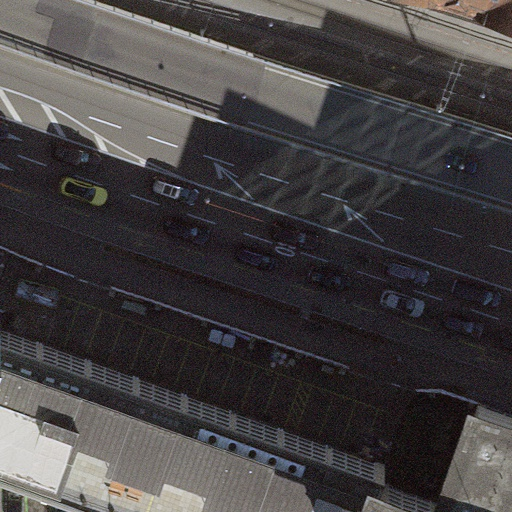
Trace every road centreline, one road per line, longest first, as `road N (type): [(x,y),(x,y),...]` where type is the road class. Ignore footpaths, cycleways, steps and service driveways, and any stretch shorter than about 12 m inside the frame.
road 1 (tertiary): [(0,143),(511,323)]
road 2 (tertiary): [(511,243),(0,71)]
road 3 (primary): [(511,173),(0,4)]
